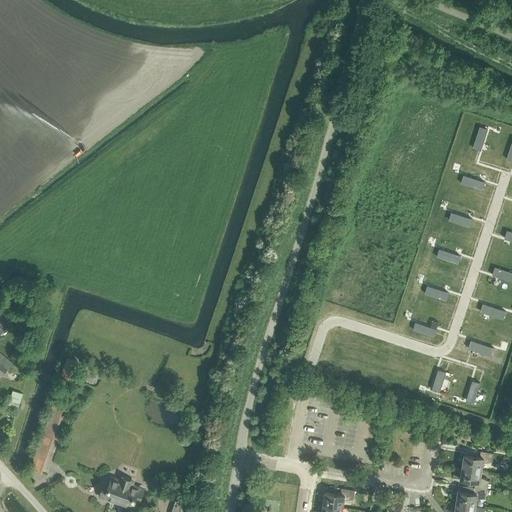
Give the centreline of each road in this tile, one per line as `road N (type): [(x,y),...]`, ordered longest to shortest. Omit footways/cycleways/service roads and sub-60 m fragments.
road 1 (unclassified): [(239,458),(255,373),(363,0)]
road 2 (residential): [(505,174),(447,349),(332,323),(314,351),(289,467)]
road 3 (residential): [(308,470),(419,486),(425,443)]
